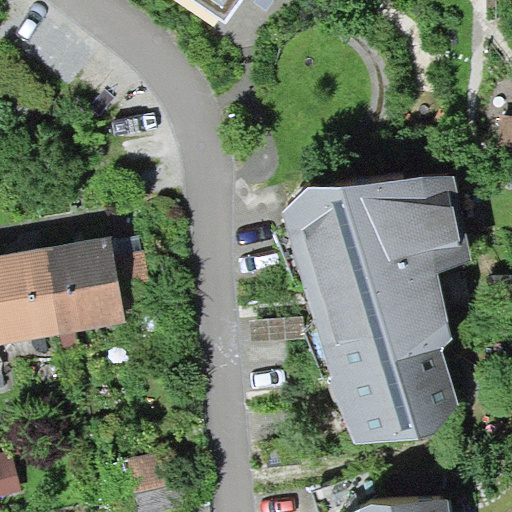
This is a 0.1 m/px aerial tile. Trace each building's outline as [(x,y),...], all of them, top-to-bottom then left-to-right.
[(208,0),(227,13),(234,0),(208,0)] [(0,114),(11,123),(37,88),(2,62),(0,65),(0,114)] [(308,265),(358,425),(428,420),(453,400),(442,357),(436,338),(448,330),(433,261),(465,249),(453,163),(309,176),(288,203),(308,265)] [(0,334),(117,315),(116,308),(145,303),(137,256),(107,261),(104,240),(72,248),(7,259),(0,259),(0,334)] [(490,274),(490,295),(511,295),(511,274),(490,274)] [(251,301),(254,338),(303,334),(300,296),(251,301)] [(490,368),(495,394),(511,390),(511,366),(511,364),(490,368)] [(127,457),(134,489),(170,481),(163,449),(127,457)] [(14,450),(0,453),(0,492),(23,488),(14,450)] [(371,494),(339,511),(446,511),(445,497),(371,494)]
